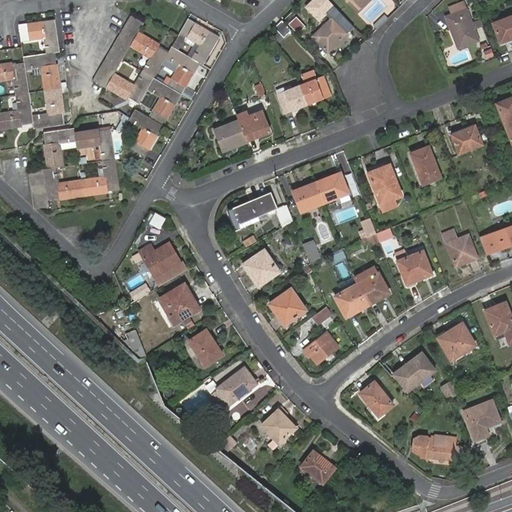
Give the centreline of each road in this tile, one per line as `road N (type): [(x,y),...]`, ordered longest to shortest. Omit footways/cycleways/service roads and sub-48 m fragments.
road 1 (motorway): [(212,511),(0,314)]
road 2 (residential): [(0,183),(90,270),(113,257),(157,184)]
road 3 (residential): [(314,399),(394,335),(511,271)]
road 4 (residential): [(314,399),(262,337),(188,202)]
road 5 (residential): [(511,470),(448,497),(314,399)]
road 6 (residential): [(399,113),(188,202)]
road 7 (motorway): [(0,359),(164,511)]
road 8 (residential): [(157,184),(247,35)]
road 9 (residential): [(399,113),(383,47),(424,0)]
road 10 (residential): [(511,69),(399,113)]
